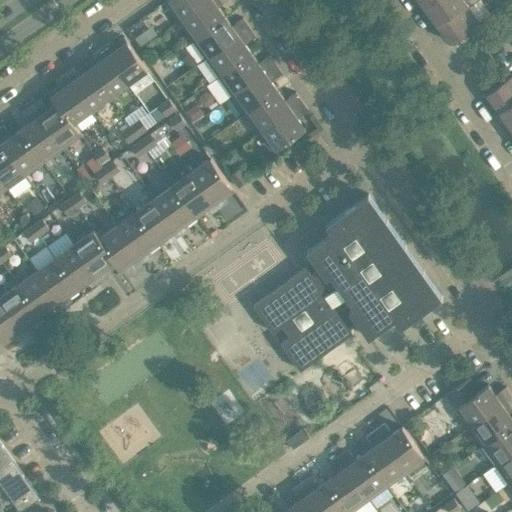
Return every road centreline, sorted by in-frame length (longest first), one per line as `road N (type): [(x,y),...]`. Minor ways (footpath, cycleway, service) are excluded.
road 1 (residential): [(6,389),(359,144)]
road 2 (residential): [(228,511),(492,320)]
road 3 (residential): [(359,144),(492,320)]
road 4 (residential): [(257,0),(359,144)]
road 5 (residential): [(0,90),(128,0)]
road 6 (residential): [(90,511),(6,389)]
